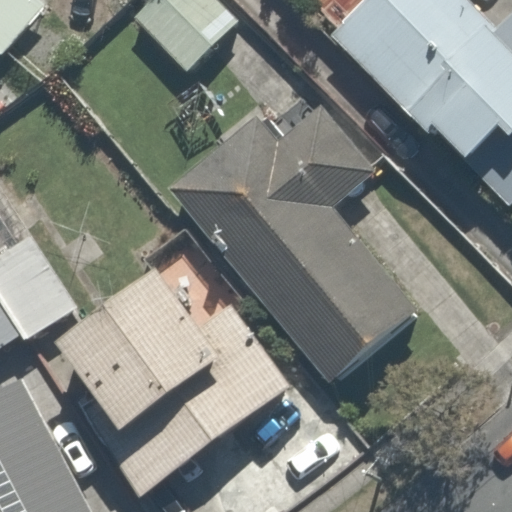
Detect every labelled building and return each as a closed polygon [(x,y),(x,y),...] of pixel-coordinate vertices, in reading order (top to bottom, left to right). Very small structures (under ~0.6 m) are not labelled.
[(0,0),(0,48),(38,11),(27,0),(0,0)] [(225,0),(146,0),(130,14),(178,68),(239,15),(225,0)] [(471,0),(340,0),(322,20),(347,42),(332,59),(352,76),(363,63),(511,196),(511,21),(505,30),(471,0)] [(266,115),(169,193),(318,380),(408,309),(323,202),(372,163),(327,106),(285,139),(266,115)] [(0,345),(75,301),(0,174),(0,345)] [(152,262),(28,344),(44,368),(60,357),(102,420),(86,430),(124,488),(283,382),(222,291),(187,314),(152,262)] [(89,511),(28,379),(0,391),(0,511),(89,511)]
